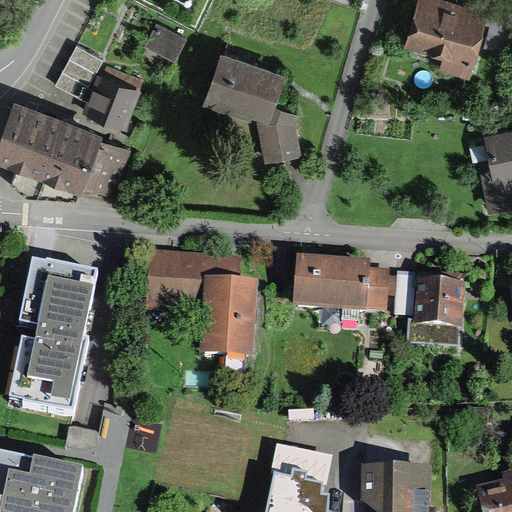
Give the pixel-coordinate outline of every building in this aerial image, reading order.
[(415,0),(409,0),(396,47),(460,66),(475,17),(415,0)] [(145,48),(174,63),(186,39),(156,24),(145,48)] [(77,47),(56,86),(82,100),(103,62),(77,47)] [(285,78),(220,55),(203,108),(259,126),(258,123),(270,126),(276,109),(285,78)] [(102,77),(100,75),(87,106),(83,114),(126,131),(141,92),(140,91),(144,80),(107,65),(102,77)] [(13,103),(0,138),(0,168),(17,175),(12,187),(28,200),(76,202),(79,196),(82,197),(85,190),(115,200),(131,155),(100,143),(102,137),(13,103)] [(259,126),(264,164),(301,157),(296,126),(299,117),(276,109),(270,126),(258,123),(259,126)] [(511,200),(507,176),(511,175),(511,129),(482,135),(491,179),(479,181),(485,212),(511,207),(511,200)] [(196,358),(241,358),(243,286),(229,286),(229,262),(148,260),(147,309),(197,310),(196,358)] [(292,267),(290,309),(378,311),(379,270),(292,267)] [(83,345),(96,280),(35,268),(23,326),(40,329),(36,348),(23,345),(10,405),(73,418),(87,346),(83,345)] [(400,347),(452,350),(455,288),(406,285),(407,276),(392,276),(390,313),(402,314),(400,347)] [(100,454),(102,435),(71,431),(69,451),(100,454)] [(77,511),(84,479),(0,461),(0,511),(77,511)] [(425,511),(426,471),(354,470),(355,505),(363,511),(425,511)] [(498,484),(469,491),(474,511),(511,511),(511,471),(496,476),(498,484)] [(283,483),(267,481),(260,511),(320,511),(321,502),(313,501),(313,489),(297,487),(298,478),(283,475),(283,483)]
